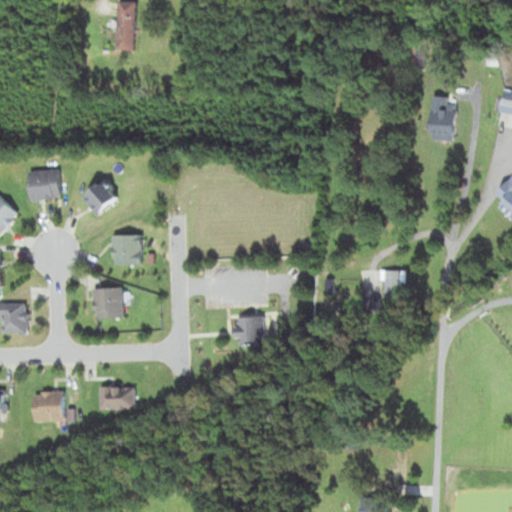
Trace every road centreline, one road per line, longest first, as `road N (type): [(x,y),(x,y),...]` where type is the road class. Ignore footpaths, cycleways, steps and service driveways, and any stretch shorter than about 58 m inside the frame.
road 1 (residential): [(436,511),(442,275),(477,97)]
road 2 (residential): [(0,353),(178,349)]
road 3 (residential): [(180,379),(175,212)]
